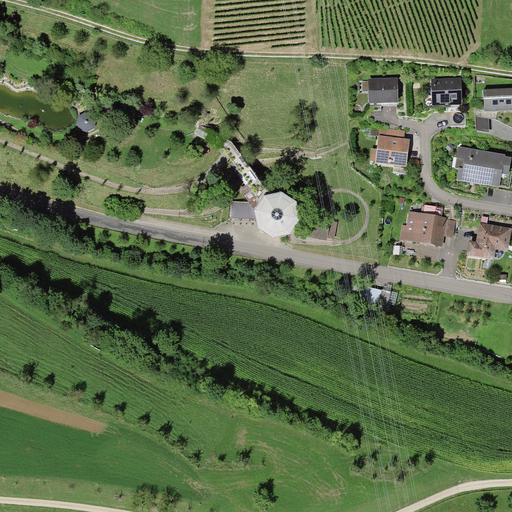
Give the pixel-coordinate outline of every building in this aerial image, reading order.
[(369,92),(369,105),(398,105),(398,86),(397,78),(368,79),(368,81),(362,82),(363,92),(369,92)] [(461,79),(432,80),(432,107),(458,106),(462,106),(461,79)] [(511,89),(484,90),(485,113),(496,113),(511,112),(511,89)] [(489,119),(476,117),(476,131),(489,133),(489,119)] [(380,128),(379,136),(404,140),(405,131),(380,128)] [(404,140),(379,136),(377,149),(372,148),(370,161),(376,162),(375,164),(406,169),(410,140),(404,140)] [(509,176),(511,158),(505,157),(506,156),(459,148),(455,169),(459,169),(457,181),(500,189),(502,175),(509,176)] [(263,194),(274,191),(269,176),(258,179),(263,194)] [(258,232),(273,242),(291,238),(293,234),(295,232),(300,223),(297,205),(282,196),(264,199),(257,210),(256,213),(254,215),(256,220),(258,232)] [(256,220),(254,215),(256,213),(249,203),(232,202),(231,218),(256,220)] [(447,218),(409,212),(407,226),(402,225),(400,240),(442,247),(444,238),(444,237),(447,220),(447,218)] [(330,222),(331,220),(302,216),(299,235),(302,237),(327,240),(327,239),(335,239),(337,223),(330,222)] [(456,221),(447,220),(444,237),(453,238),(456,221)] [(511,228),(480,223),(477,237),(476,243),(469,242),(467,256),(494,261),(496,250),(508,252),(511,228)] [(382,291),(360,285),(355,304),(377,310),(382,291)] [(382,290),(382,291),(377,310),(376,311),(385,313),(391,292),(382,290)]
